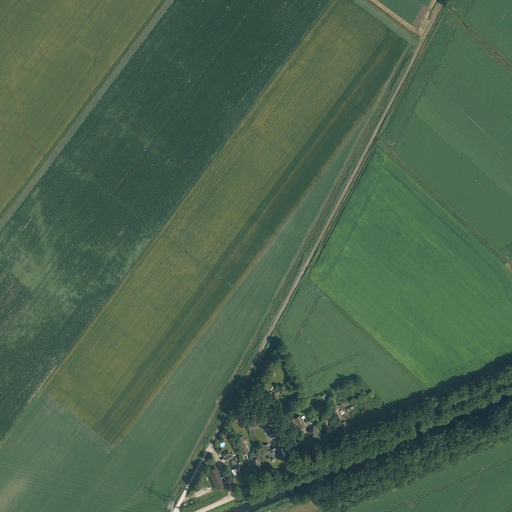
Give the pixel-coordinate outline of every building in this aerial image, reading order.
[(328,397),(334,410),(338,409),(332,395),(328,397)] [(301,417),(297,418),(302,428),(306,427),(301,417)] [(325,426),(328,432),(335,429),(333,423),(328,425),(326,419),(323,420),(326,426),(325,426)] [(272,426),(265,429),(269,439),(276,436),(272,426)] [(320,431),(313,426),(308,432),(311,434),(317,439),(321,434),(319,432),(320,431)] [(242,453),(243,455),(248,453),(242,439),(237,442),(238,444),(237,445),(241,454),(242,453)] [(277,452),(276,452),(274,447),(270,449),(267,443),(264,445),(268,455),(267,455),(269,460),(274,458),(273,458),(275,457),(279,456),(277,452)] [(222,454),(225,461),(231,458),(228,450),(222,454)] [(252,459),(255,466),(260,464),(259,461),(261,461),(258,454),(256,454),(256,455),(252,457),(253,459),(252,459)] [(229,460),(232,465),(231,465),(233,468),(234,467),(237,474),(242,471),(238,462),(236,462),(234,458),(229,460)] [(207,470),(215,490),(224,485),(215,466),(207,470)]
